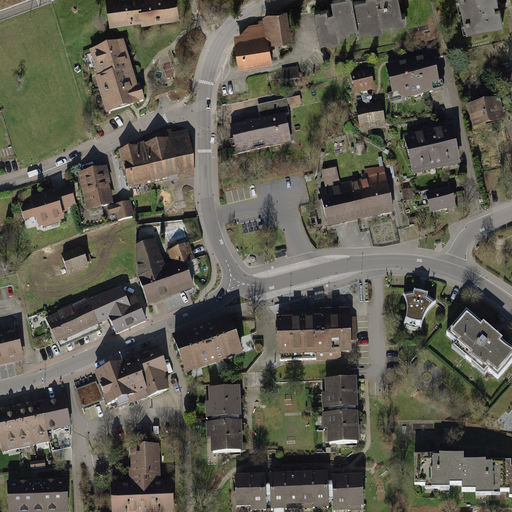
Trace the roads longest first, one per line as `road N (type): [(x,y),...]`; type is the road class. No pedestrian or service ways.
road 1 (unclassified): [(0,389),(163,327),(243,281)]
road 2 (residential): [(0,186),(166,119),(203,115)]
road 3 (tertiary): [(243,281),(265,284),(386,260),(448,268)]
road 4 (unclassified): [(203,115),(205,187),(227,263)]
road 5 (unclassified): [(274,0),(242,18),(217,48),(203,115)]
